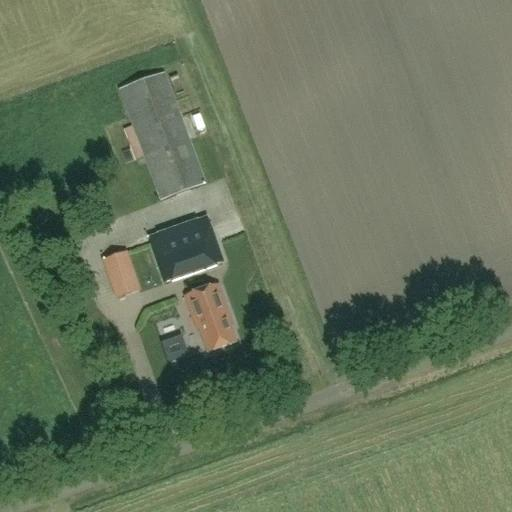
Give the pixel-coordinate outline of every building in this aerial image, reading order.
[(206,185),(164,74),(122,90),(164,201),(206,185)] [(188,216),(205,204),(195,190),(178,203),(188,216)] [(207,217),(148,238),(163,281),(222,260),(207,217)] [(140,292),(126,254),(104,262),(117,300),(140,292)] [(219,287),(185,299),(197,331),(200,329),(208,353),(237,343),(231,327),(233,326),(219,287)]
